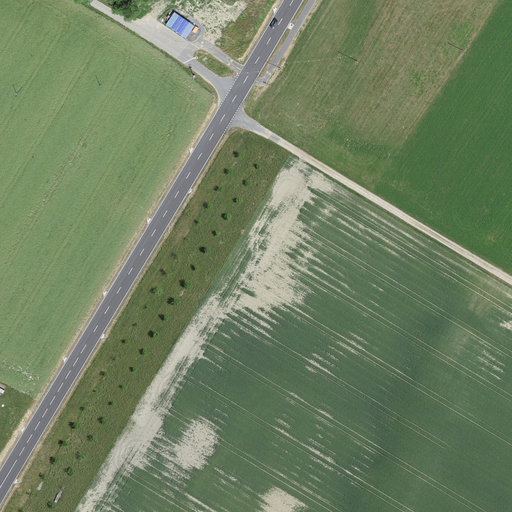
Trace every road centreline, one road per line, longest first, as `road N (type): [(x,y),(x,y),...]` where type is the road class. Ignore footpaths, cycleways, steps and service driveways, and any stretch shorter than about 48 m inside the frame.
road 1 (secondary): [(292,0),(0,487)]
road 2 (track): [(511,279),(227,109)]
road 3 (track): [(99,0),(236,92)]
